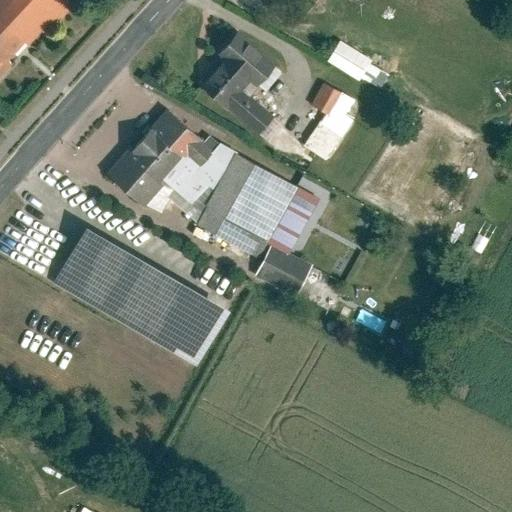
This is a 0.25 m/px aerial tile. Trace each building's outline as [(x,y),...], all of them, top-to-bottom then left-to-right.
[(0,0),(0,19),(23,40),(28,45),(42,30),(47,35),(79,0),(0,0)] [(23,40),(0,19),(0,74),(11,62),(7,59),(23,40)] [(200,83),(226,106),(241,89),(249,95),(259,84),(251,78),(267,59),(238,34),(221,53),(224,56),(200,83)] [(335,42),(325,61),(378,91),(389,72),(335,42)] [(353,121),(343,115),(352,98),(323,83),(311,105),(326,113),(305,146),(326,161),(353,121)] [(241,89),(226,106),(263,138),(276,123),(272,119),(273,117),(249,95),(241,89)] [(169,110),(110,176),(139,201),(162,176),(176,161),(182,153),(185,156),(186,154),(200,166),(214,149),(169,110)] [(219,143),(214,149),(200,166),(221,185),(198,223),(198,224),(256,258),(266,241),(297,187),(219,143)] [(198,223),(221,185),(200,166),(186,154),(185,156),(182,153),(176,161),(204,186),(190,201),(162,176),(139,201),(160,211),(169,197),(198,223)] [(176,161),(162,176),(190,201),(204,186),(176,161)] [(315,197),(297,187),(266,241),(273,245),(284,251),(315,197)] [(226,312),(86,230),(56,281),(197,363),(226,312)] [(284,251),(273,245),(256,274),(295,296),(311,267),(284,251)]
